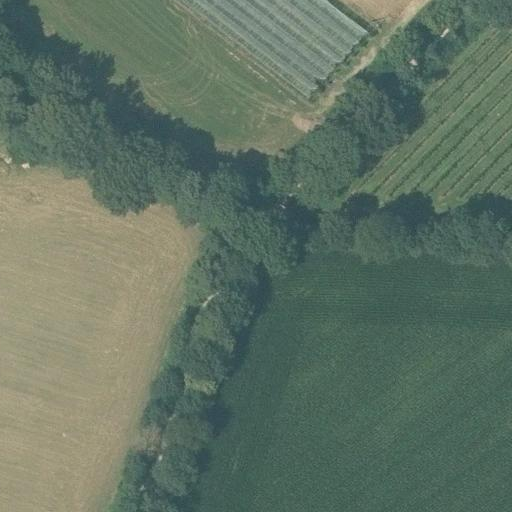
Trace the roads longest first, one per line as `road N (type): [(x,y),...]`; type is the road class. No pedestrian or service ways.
road 1 (track): [(123,511),(219,275),(253,223)]
road 2 (track): [(253,223),(468,0)]
road 3 (track): [(0,100),(253,223)]
road 4 (track): [(511,228),(253,223)]
